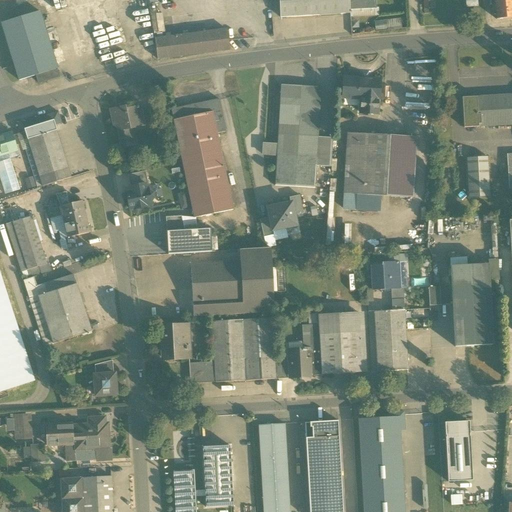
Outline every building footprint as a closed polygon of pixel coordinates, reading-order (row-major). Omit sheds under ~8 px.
[(64,0),(50,0),(52,9),(66,6),(64,0)] [(349,10),(348,0),(278,0),(280,18),(350,14),(349,10)] [(374,16),(374,8),(375,8),(374,0),(348,0),(349,10),(350,14),(350,17),(374,16)] [(422,0),(424,15),(431,15),(431,8),(435,8),(434,0),(422,0)] [(511,0),(494,0),(496,20),(511,18),(511,0)] [(57,69),(39,12),(1,24),(19,81),(36,76),(38,84),(59,77),(57,69)] [(400,19),(386,20),(387,30),(401,29),(400,19)] [(375,31),(387,30),(386,20),(374,22),(375,31)] [(155,39),(157,60),(158,60),(158,59),(230,50),(227,30),(155,39)] [(360,114),(377,115),(379,81),(351,79),(349,99),(361,100),(365,100),(365,107),(361,106),(360,114)] [(281,85),(277,146),(263,145),(262,155),(276,156),(275,186),(314,189),(316,167),(315,167),(316,159),(318,138),(321,88),(281,85)] [(511,95),(476,97),(478,128),(511,125),(511,95)] [(461,98),(463,129),(478,128),(476,97),(461,98)] [(173,121),(194,218),(195,218),(233,210),(217,135),(226,133),(219,100),(171,110),(173,121)] [(118,128),(123,148),(136,145),(135,139),(133,140),(129,125),(137,123),(138,127),(139,127),(135,112),(134,107),(126,109),(125,106),(117,108),(118,111),(111,112),(114,125),(118,128)] [(135,112),(139,127),(145,125),(142,110),(135,112)] [(23,127),(24,130),(53,121),(55,126),(61,124),(58,112),(26,122),(23,127)] [(68,169),(56,131),(55,126),(53,121),(24,130),(27,140),(30,148),(39,178),(68,169)] [(380,196),(407,198),(410,137),(348,134),(345,194),(356,195),(380,196)] [(0,153),(1,155),(16,151),(11,135),(0,138),(0,153)] [(316,167),(331,168),(332,139),(318,138),(316,159),(315,167),(316,167)] [(37,188),(42,187),(30,148),(25,150),(37,188)] [(0,153),(0,161),(10,158),(18,156),(16,151),(1,155),(0,153)] [(467,158),(469,198),(489,197),(487,157),(467,158)] [(10,158),(0,161),(0,179),(5,194),(20,189),(10,158)] [(39,178),(42,187),(70,178),(68,169),(39,178)] [(146,185),(148,184),(145,172),(128,175),(130,187),(145,184),(146,185)] [(146,189),(146,185),(145,184),(130,187),(130,190),(129,192),(126,193),(129,209),(134,208),(134,210),(146,207),(146,206),(151,205),(150,202),(151,201),(153,198),(152,194),(149,192),(148,192),(147,189),(146,189)] [(186,192),(177,194),(182,210),(190,208),(186,192)] [(380,196),(356,195),(355,211),(380,212),(380,196)] [(294,216),(303,214),(299,196),(289,198),(290,203),(291,203),(294,216)] [(54,200),(56,207),(57,207),(62,206),(62,205),(68,204),(66,197),(56,200),(54,200)] [(62,215),(64,221),(85,216),(81,200),(68,204),(62,205),(62,206),(64,214),(62,215)] [(291,203),(290,203),(267,208),(269,218),(272,231),(285,229),(296,226),(294,216),(291,203)] [(62,206),(57,207),(56,207),(52,208),(54,217),(62,215),(64,214),(62,206)] [(64,221),(62,215),(54,217),(50,218),(53,231),(54,231),(65,228),(64,221)] [(89,232),(85,216),(64,221),(65,228),(68,228),(70,236),(75,235),(89,232)] [(12,223),(27,270),(38,266),(45,264),(31,217),(12,223)] [(181,217),(165,218),(166,232),(184,231),(181,217)] [(194,218),(181,217),(184,231),(198,230),(195,218),(194,218)] [(263,237),(273,235),(272,231),(269,218),(260,220),(263,237)] [(27,270),(12,223),(6,225),(21,272),(21,271),(27,270)] [(70,236),(68,228),(65,228),(54,231),(56,239),(59,238),(63,237),(70,236)] [(166,232),(168,255),(211,252),(210,229),(198,230),(184,231),(166,232)] [(286,231),(285,229),(272,231),(273,235),(274,241),(287,238),(286,231)] [(63,237),(65,245),(66,244),(77,242),(75,235),(70,236),(63,237)] [(273,235),(263,237),(266,248),(276,246),(274,241),(273,235)] [(65,245),(63,237),(59,238),(61,249),(68,250),(66,244),(65,245)] [(240,262),(231,262),(190,265),(193,317),(259,314),(262,314),(262,319),(212,322),(214,362),(215,379),(215,383),(275,380),(275,379),(274,358),(272,319),(272,313),(274,313),(273,300),(273,292),(271,268),(270,249),(239,250),(240,262)] [(398,263),(406,263),(406,254),(393,255),(393,264),(398,263)] [(450,258),(450,267),(467,266),(466,257),(450,258)] [(45,264),(38,266),(40,273),(41,274),(51,271),(48,263),(45,264)] [(373,290),(373,292),(391,291),(400,291),(400,289),(398,263),(393,264),(382,264),(383,269),(371,269),(373,290)] [(406,263),(398,263),(400,289),(403,289),(408,289),(406,263)] [(450,267),(454,347),(492,345),(488,265),(467,266),(450,267)] [(38,266),(27,270),(29,276),(40,273),(38,266)] [(271,268),(273,292),(285,292),(284,267),(271,268)] [(48,293),(39,296),(29,299),(44,346),(53,343),(91,331),(76,284),(73,274),(45,283),(48,293)] [(35,284),(44,283),(43,275),(35,275),(35,284)] [(0,391),(33,381),(0,278),(0,391)] [(428,288),(429,306),(440,306),(439,288),(428,288)] [(391,291),(392,301),(404,300),(403,289),(400,289),(400,291),(391,291)] [(404,310),(404,300),(392,301),(392,311),(404,310)] [(374,312),(377,371),(408,370),(404,310),(392,311),(374,312)] [(320,349),(321,375),(322,375),(328,375),(329,375),(361,373),(359,333),(358,313),(318,315),(318,325),(319,335),(320,349)] [(318,325),(318,315),(307,316),(308,326),(318,325)] [(165,350),(166,361),(191,359),(190,348),(185,348),(185,336),(190,336),(189,324),(181,325),(161,326),(159,326),(160,350),(165,350)] [(302,343),(303,350),(320,349),(319,335),(318,325),(308,326),(301,326),(302,343)] [(291,366),(292,378),(302,378),(302,377),(310,376),(322,376),(322,375),(321,375),(320,349),(303,350),(288,351),(289,362),(291,362),(291,366)] [(291,366),(281,366),(280,363),(275,358),(274,358),(275,379),(281,379),(292,378),(291,366)] [(94,366),(95,375),(113,374),(112,361),(94,366)] [(188,369),(189,384),(197,384),(204,383),(204,379),(215,379),(214,362),(204,363),(204,368),(202,368),(196,368),(188,369)] [(93,376),(95,397),(116,395),(114,374),(113,374),(95,375),(93,376)] [(31,413),(22,414),(23,439),(32,439),(31,413)] [(23,439),(22,414),(13,414),(14,419),(6,419),(6,431),(14,430),(15,439),(23,439)] [(105,426),(105,418),(88,419),(88,425),(74,426),(75,443),(75,446),(76,461),(112,459),(111,451),(107,451),(107,448),(109,448),(108,426),(105,426)] [(403,511),(398,418),(358,420),(363,511),(403,511)] [(305,423),(305,439),(338,437),(338,421),(305,423)] [(445,435),(469,434),(469,422),(444,423),(445,435)] [(258,426),(263,511),(289,511),(284,424),(258,426)] [(49,444),(75,443),(74,426),(72,426),(48,427),(49,444)] [(469,434),(445,435),(448,482),(472,481),(469,434)] [(342,511),(338,437),(305,439),(309,511),(342,511)] [(43,445),(31,446),(31,447),(31,458),(32,463),(44,462),(43,445)] [(76,461),(75,446),(65,446),(66,462),(76,461)] [(202,448),(206,508),(233,506),(230,446),(202,448)] [(31,458),(31,447),(23,447),(24,459),(31,458)] [(173,472),(174,511),(195,511),(194,471),(173,472)] [(115,511),(115,509),(113,509),(111,477),(81,479),(82,511),(115,511)] [(60,480),(61,511),(82,511),(81,479),(60,480)] [(489,511),(489,496),(452,498),(453,511),(489,511)]
